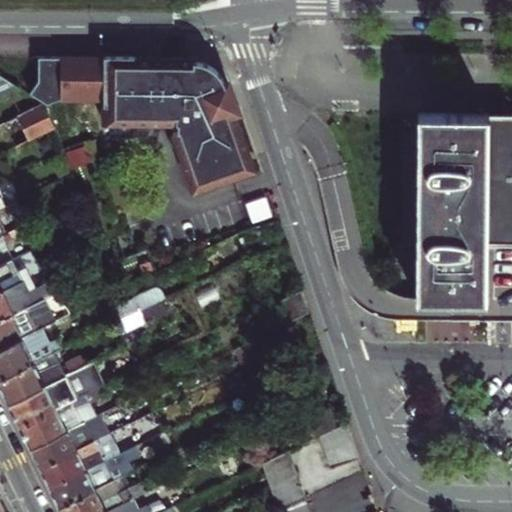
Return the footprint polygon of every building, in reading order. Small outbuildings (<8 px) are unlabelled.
[(38,58),(38,97),(47,105),(61,99),(103,97),(104,121),(178,117),(178,125),(176,129),(196,188),(257,167),(240,109),(238,110),(237,100),(235,94),(231,87),(228,83),(226,80),(219,74),(214,70),(208,66),(200,64),(194,62),(194,60),(134,59),(134,58),(103,57),(103,59),(38,58)] [(0,75),(0,94),(18,87),(1,75),(0,75)] [(17,117),(28,141),(55,128),(44,104),(17,117)] [(418,113),(416,298),(487,298),(489,113),(418,113)] [(511,113),(489,113),(487,298),(511,298),(511,113)] [(85,147),(67,153),(72,169),(91,163),(85,147)] [(0,208),(0,232),(2,236),(7,233),(0,218),(0,216),(10,212),(7,205),(0,209),(0,208)] [(366,267),(361,256),(353,222),(328,228),(339,273),(341,280),(343,284),(345,287),(351,296),(372,277),(366,267)] [(2,236),(0,236),(0,264),(12,259),(4,242),(10,239),(7,233),(2,236)] [(134,254),(143,279),(156,272),(147,249),(134,254)] [(12,259),(0,264),(0,292),(23,281),(12,259)] [(41,272),(23,281),(29,294),(47,285),(41,272)] [(29,294),(23,281),(0,292),(0,320),(44,299),(52,295),(47,285),(29,294)] [(122,318),(159,301),(165,297),(162,290),(160,287),(157,286),(155,286),(110,308),(116,321),(122,318)] [(309,311),(301,289),(269,304),(276,328),(309,311)] [(416,298),(416,318),(511,318),(511,298),(487,298),(416,298)] [(55,321),(44,299),(0,320),(0,347),(43,327),(55,321)] [(122,318),(128,330),(164,312),(159,301),(122,318)] [(116,321),(120,333),(128,330),(122,318),(116,321)] [(43,327),(0,347),(0,377),(54,351),(62,347),(58,337),(50,341),(43,327)] [(233,349),(243,369),(262,360),(252,340),(233,349)] [(54,351),(0,377),(0,385),(9,403),(65,375),(62,368),(54,351)] [(70,373),(75,370),(86,365),(81,355),(65,363),(66,366),(70,373)] [(65,375),(9,403),(19,425),(86,393),(103,384),(104,384),(93,361),(86,365),(75,370),(70,373),(65,375)] [(103,384),(86,393),(19,425),(30,448),(80,423),(97,415),(91,402),(107,394),(103,384)] [(313,414),(321,435),(335,428),(329,409),(313,414)] [(80,423),(30,448),(40,467),(94,441),(90,432),(105,425),(100,414),(97,415),(80,423)] [(320,436),(325,452),(353,440),(347,423),(335,428),(321,435),(320,436)] [(90,432),(94,441),(109,433),(105,425),(90,432)] [(94,441),(40,467),(49,486),(119,453),(109,433),(94,441)] [(325,452),(331,469),(359,458),(353,440),(325,452)] [(119,453),(49,486),(59,506),(124,475),(132,471),(128,462),(135,458),(130,447),(119,453)] [(262,463),(270,487),(298,474),(290,450),(262,463)] [(270,487),(279,511),(306,498),(298,474),(270,487)] [(124,475),(59,506),(61,511),(104,511),(133,498),(144,493),(139,482),(130,487),(124,475)] [(133,498),(104,511),(161,511),(164,511),(159,501),(140,510),(133,498)] [(279,511),(278,511),(311,511),(306,498),(279,511)]
